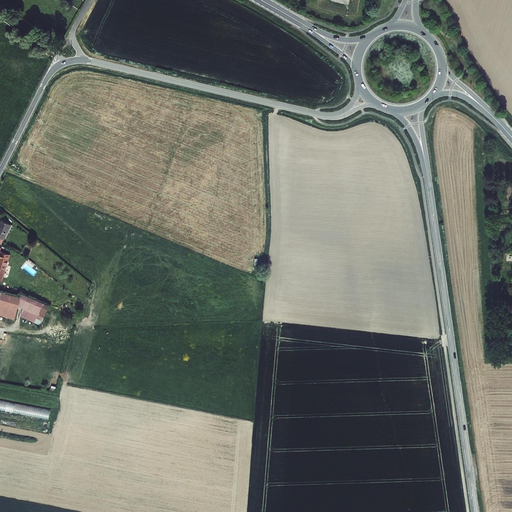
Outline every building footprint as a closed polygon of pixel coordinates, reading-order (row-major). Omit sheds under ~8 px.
[(0,227),(0,237),(3,239),(8,229),(11,224),(4,220),(0,227)] [(0,281),(0,282),(1,280),(10,255),(1,252),(2,249),(0,248),(0,281)] [(10,255),(1,280),(8,283),(14,268),(21,270),(24,260),(10,255)] [(21,298),(0,292),(0,314),(14,319),(19,307),(43,318),(52,299),(32,290),(29,297),(22,294),(21,298)] [(50,409),(0,399),(0,409),(48,419),(50,409)] [(49,421),(23,416),(22,422),(48,426),(49,421)]
